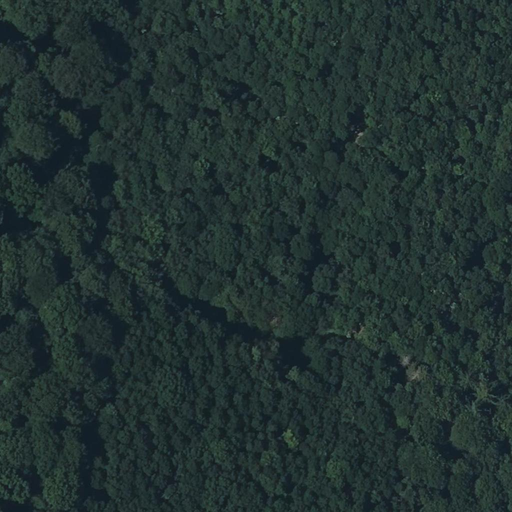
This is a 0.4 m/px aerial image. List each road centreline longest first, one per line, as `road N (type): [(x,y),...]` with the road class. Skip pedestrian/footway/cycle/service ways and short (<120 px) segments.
road 1 (track): [(351,344),(378,511)]
road 2 (track): [(351,344),(511,398)]
